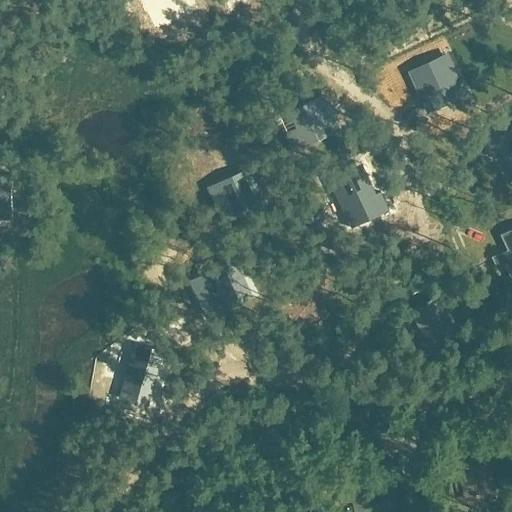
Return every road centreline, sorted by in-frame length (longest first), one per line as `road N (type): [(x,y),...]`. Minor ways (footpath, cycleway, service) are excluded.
road 1 (track): [(157,286),(218,358),(270,378),(421,403),(511,383)]
road 2 (track): [(109,0),(102,66),(107,159),(156,277)]
